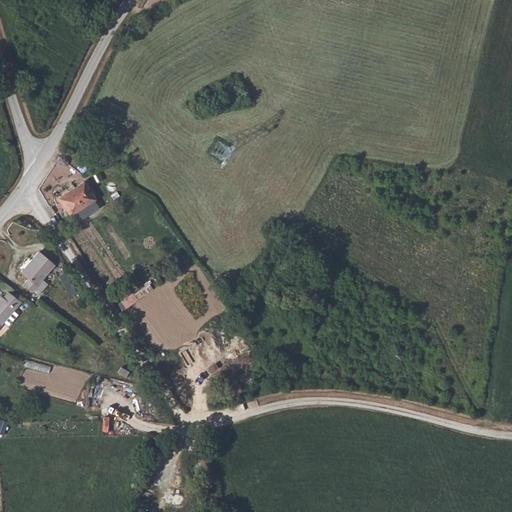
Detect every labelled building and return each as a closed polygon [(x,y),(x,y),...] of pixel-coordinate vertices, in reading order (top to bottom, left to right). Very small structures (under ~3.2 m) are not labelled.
[(94,201),(83,185),(74,189),(74,191),(59,202),(69,218),(94,201)] [(39,252),(19,270),(26,278),(21,282),(28,290),(53,268),(39,252)] [(80,289),(69,278),(63,283),(74,295),(80,289)] [(149,280),(118,302),(124,310),(154,288),(149,280)] [(0,320),(10,313),(6,308),(13,302),(3,289),(0,291),(0,320)]
